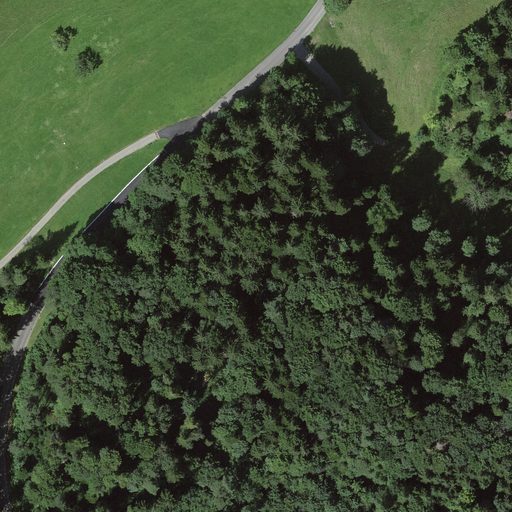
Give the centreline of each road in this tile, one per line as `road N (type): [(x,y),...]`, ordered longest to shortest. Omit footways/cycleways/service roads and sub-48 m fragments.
road 1 (tertiary): [(0,421),(18,342),(90,232),(327,0)]
road 2 (track): [(219,108),(92,173),(0,263)]
